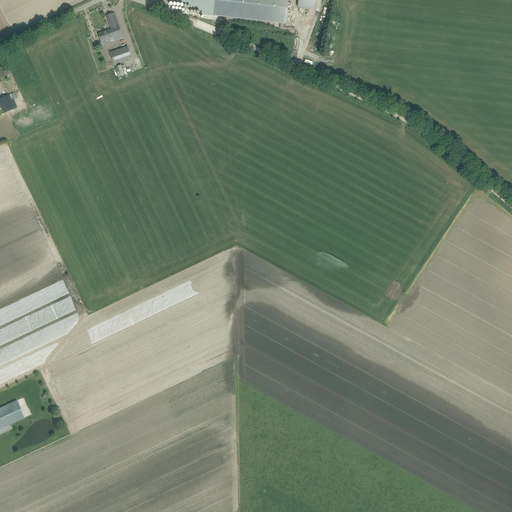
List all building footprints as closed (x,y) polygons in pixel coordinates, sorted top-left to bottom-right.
[(175,0),(175,3),(175,7),(175,8),(179,9),(180,3),(284,15),(284,18),(287,19),(289,1),(282,0),(299,0),(298,7),(317,9),(318,0),(175,0)] [(123,38),(121,31),(120,27),(119,27),(115,13),(106,16),(111,30),(99,34),(100,39),(101,42),(110,39),(111,42),(123,38)] [(132,59),(128,47),(110,53),(114,65),(132,59)] [(0,102),(5,113),(8,111),(14,109),(8,96),(0,99),(0,102)] [(16,399),(0,406),(0,427),(24,417),(16,399)]
